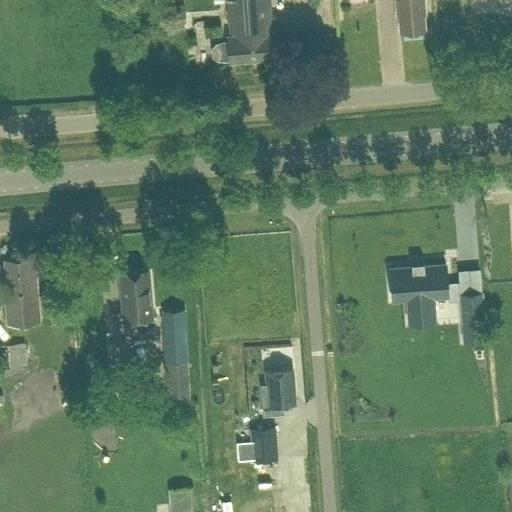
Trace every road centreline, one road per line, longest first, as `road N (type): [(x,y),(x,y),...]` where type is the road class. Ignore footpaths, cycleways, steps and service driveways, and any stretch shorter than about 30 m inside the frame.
road 1 (residential): [(0,135),(511,85)]
road 2 (secondary): [(0,181),(511,134)]
road 3 (unclassified): [(329,511),(304,199)]
road 4 (unclassified): [(0,232),(304,199)]
road 5 (unclassified): [(304,199),(511,179)]
